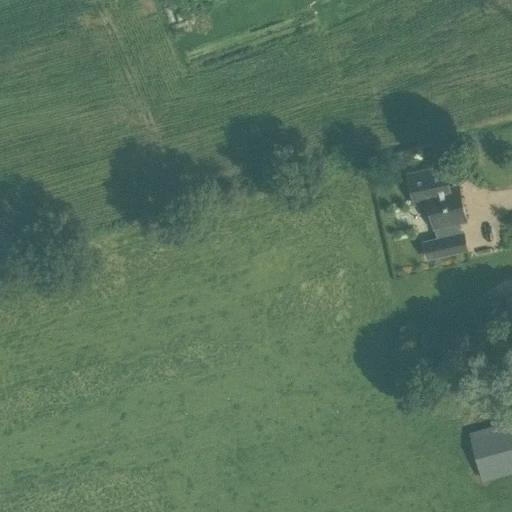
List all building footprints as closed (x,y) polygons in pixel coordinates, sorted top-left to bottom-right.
[(445,165),(409,173),(416,203),(429,200),(435,227),(437,227),(439,238),(438,239),(441,254),(468,248),(464,233),(460,234),(458,222),(467,220),(459,183),(449,185),(445,165)] [(185,431),(396,383),(387,344),(154,396),(160,420),(182,415),(185,431)] [(511,420),(470,432),(483,479),(511,470),(511,420)] [(102,422),(0,445),(0,485),(111,460),(102,422)] [(417,454),(206,504),(207,511),(354,511),(427,495),(417,454)]
